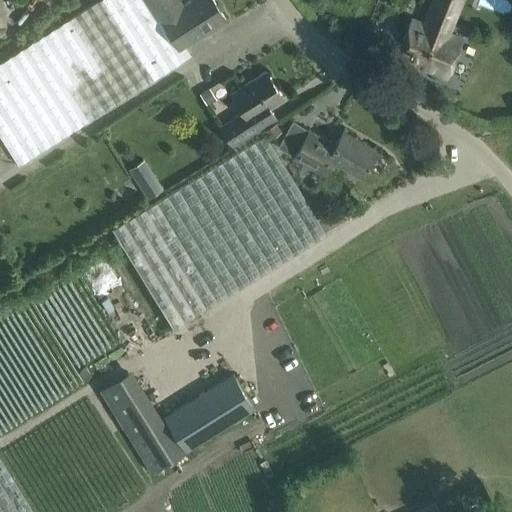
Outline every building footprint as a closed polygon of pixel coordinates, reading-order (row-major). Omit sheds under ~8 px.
[(179,50),(148,0),(99,0),(0,63),(0,135),(18,165),(181,62),(175,52),(179,50)] [(6,0),(0,0),(0,24),(10,23),(6,0)] [(180,0),(148,0),(179,50),(226,20),(213,0),(193,0),(184,6),(180,0)] [(446,80),(463,38),(450,33),(463,0),(432,0),(424,21),(422,22),(412,18),(395,60),(418,69),(419,66),(433,71),(432,74),(446,80)] [(270,107),(283,99),(266,72),(232,94),(244,113),(221,127),(233,146),(256,131),(277,118),(270,107)] [(200,94),(206,104),(213,100),(207,89),(200,94)] [(279,145),(294,154),(293,156),(324,175),(332,161),(361,178),(377,150),(343,130),(335,144),(309,129),(308,130),(293,121),(279,145)] [(264,130),(269,138),(281,131),(276,123),(264,130)] [(331,227),(324,215),(318,219),(265,135),(112,229),(174,328),(327,234),(325,231),(331,227)] [(148,154),(134,159),(142,182),(156,178),(148,154)] [(149,198),(162,189),(156,179),(143,188),(149,198)] [(233,372),(164,415),(185,449),(254,406),(233,372)] [(0,511),(36,511),(0,454),(0,511)]
